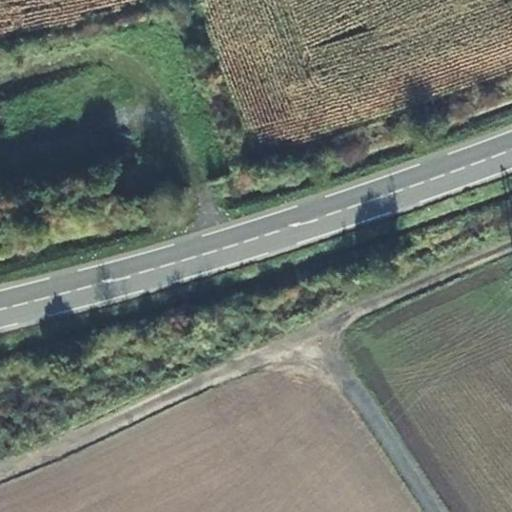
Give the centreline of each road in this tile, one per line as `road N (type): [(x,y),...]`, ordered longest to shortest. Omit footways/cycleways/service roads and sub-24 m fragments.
road 1 (track): [(0,477),(511,248)]
road 2 (secondary): [(0,306),(223,248),(511,150)]
road 3 (track): [(426,511),(307,339)]
